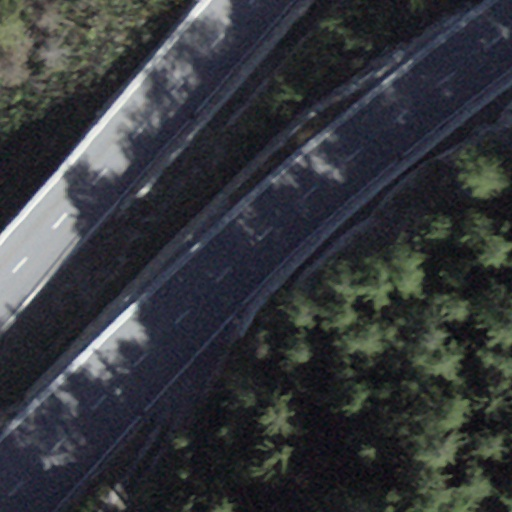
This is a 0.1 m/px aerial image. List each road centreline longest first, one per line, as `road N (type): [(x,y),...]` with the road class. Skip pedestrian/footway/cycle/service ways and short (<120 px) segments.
road 1 (tertiary): [(0,493),(321,166),(511,31)]
road 2 (tertiary): [(258,0),(0,286)]
